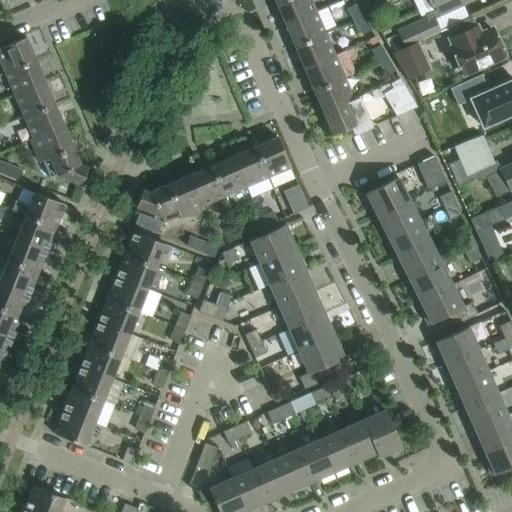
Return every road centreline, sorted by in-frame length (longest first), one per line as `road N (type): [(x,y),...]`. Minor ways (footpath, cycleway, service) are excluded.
road 1 (residential): [(347,508),(422,476),(435,459),(435,435),(248,32),(232,16),(188,0)]
road 2 (residential): [(191,511),(34,449)]
